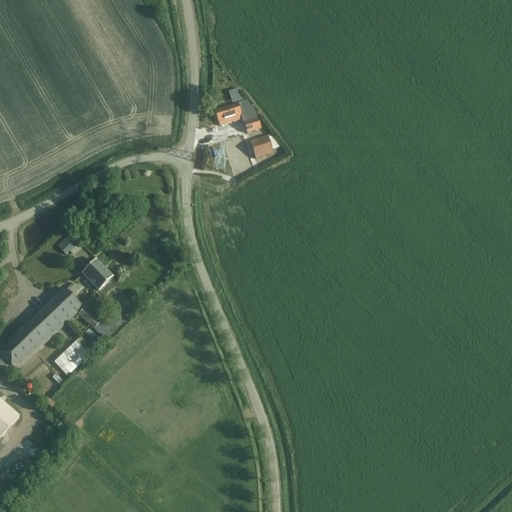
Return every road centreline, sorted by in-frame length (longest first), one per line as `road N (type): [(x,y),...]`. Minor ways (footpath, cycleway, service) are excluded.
road 1 (unclassified): [(276,511),(276,474),(260,413),(190,242),(184,148)]
road 2 (unclassified): [(0,225),(111,167),(184,148)]
road 3 (unclassified): [(184,148),(195,86),(185,0)]
